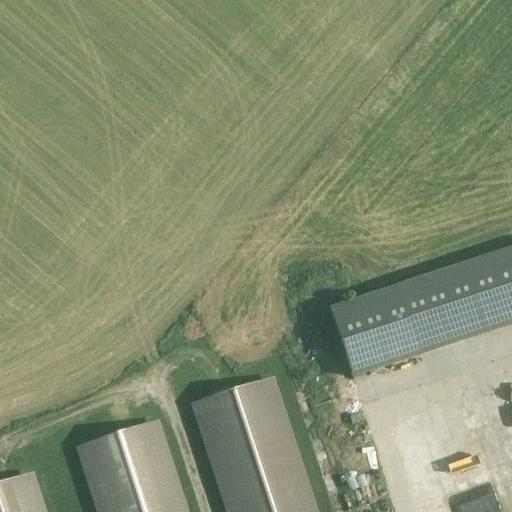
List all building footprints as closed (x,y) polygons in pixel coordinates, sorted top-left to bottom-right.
[(511,250),(329,311),(351,378),(511,325),(511,250)] [(311,511),(269,383),(195,407),(229,511),(311,511)] [(181,511),(154,426),(80,450),(100,511),(181,511)] [(39,511),(29,478),(0,487),(0,511),(39,511)] [(435,495),(441,511),(448,511),(479,500),(472,481),(435,495)]
